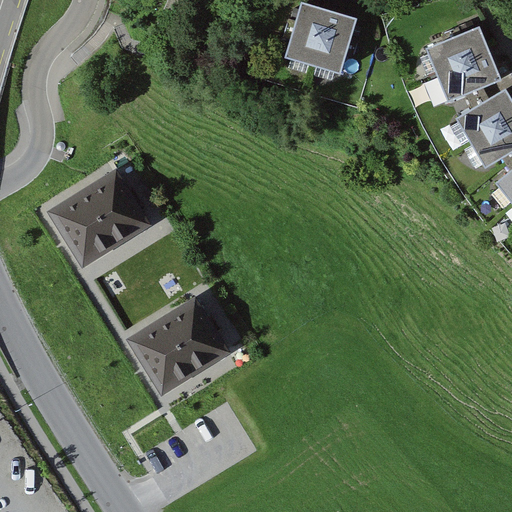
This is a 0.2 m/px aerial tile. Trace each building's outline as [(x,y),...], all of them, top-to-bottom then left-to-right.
[(370,19),(316,3),(299,58),(353,74),(370,19)] [(487,28),(437,49),(461,104),(511,82),(487,28)] [(511,91),(468,121),(501,168),(511,160),(511,91)] [(116,172),(51,212),(84,264),(148,224),(116,172)] [(227,351),(195,300),(131,340),(163,391),(227,351)]
